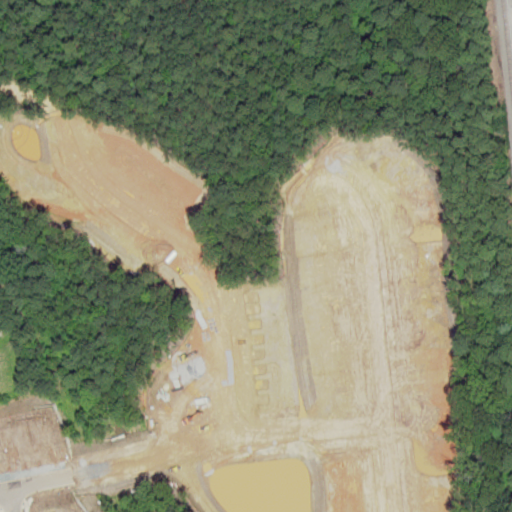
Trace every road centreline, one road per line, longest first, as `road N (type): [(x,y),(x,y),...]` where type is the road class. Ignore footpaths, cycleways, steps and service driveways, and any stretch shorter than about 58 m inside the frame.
road 1 (residential): [(0,491),(232,438),(367,425),(380,428),(388,443),(394,511)]
road 2 (residential): [(232,438),(220,303),(203,269),(99,187),(66,139)]
road 3 (residential): [(380,428),(368,231),(358,206),(322,173)]
